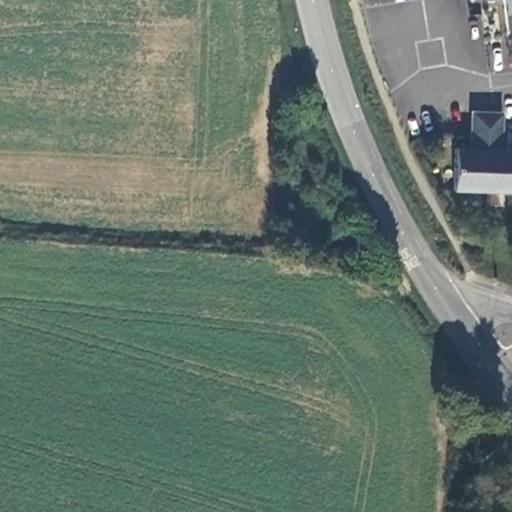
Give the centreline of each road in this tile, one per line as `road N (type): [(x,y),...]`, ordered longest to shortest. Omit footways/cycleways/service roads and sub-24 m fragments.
road 1 (tertiary): [(312,0),(342,108),(378,191),(448,300)]
road 2 (residential): [(511,83),(382,101)]
